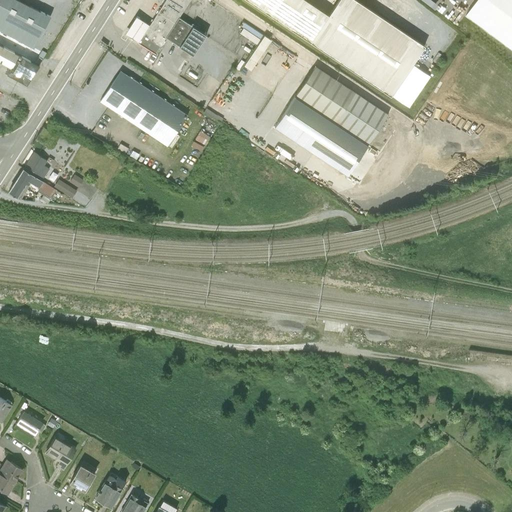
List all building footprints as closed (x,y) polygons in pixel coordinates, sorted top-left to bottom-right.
[(17,0),(0,0),(0,26),(36,44),(50,15),(17,0)] [(188,0),(164,0),(149,25),(143,34),(138,42),(155,53),(165,37),(178,16),(188,0)] [(246,0),(390,97),(424,46),(355,0),(338,0),(331,10),(328,16),(304,0),(246,0)] [(511,0),(475,0),(464,15),(511,50),(511,0)] [(138,42),(149,25),(142,21),(136,16),(124,33),(131,38),(138,42)] [(204,34),(178,16),(165,37),(192,54),(204,34)] [(239,32),(258,41),(263,31),(245,22),(239,32)] [(263,35),(243,65),(250,70),(270,40),(268,38),(263,35)] [(0,62),(10,68),(6,75),(23,84),(26,86),(39,66),(22,57),(18,55),(0,45),(0,62)] [(315,65),(294,97),(367,146),(388,114),(315,65)] [(120,70),(99,101),(167,147),(188,115),(144,86),(120,70)] [(389,116),(382,126),(386,129),(393,119),(389,116)] [(43,127),(35,140),(50,149),(54,142),(56,141),(58,137),(43,127)] [(202,130),(197,138),(206,144),(211,136),(202,130)] [(120,144),(117,149),(125,153),(128,149),(120,144)] [(40,176),(45,168),(43,166),(47,161),(33,152),(25,166),(40,176)] [(22,168),(40,180),(42,177),(49,169),(45,168),(40,176),(25,166),(22,168)] [(22,168),(15,181),(24,187),(32,175),(22,168)] [(75,173),(70,181),(93,196),(98,187),(75,173)] [(60,178),(55,186),(72,197),(78,189),(60,178)] [(24,187),(15,181),(8,192),(17,198),(24,187)] [(10,404),(6,401),(0,397),(0,422),(1,423),(13,406),(10,404)] [(37,430),(42,423),(24,411),(14,427),(32,438),(37,430)] [(51,417),(47,425),(53,429),(57,421),(51,417)] [(76,449),(54,436),(44,453),(58,462),(56,466),(63,471),(76,449)] [(82,436),(78,443),(83,446),(87,439),(82,436)] [(0,471),(16,481),(23,469),(6,459),(0,467),(0,471)] [(84,492),(95,474),(80,464),(69,483),(84,492)] [(16,481),(0,471),(0,490),(7,495),(16,481)] [(111,508),(122,489),(113,483),(111,486),(103,482),(94,498),(111,508)] [(140,499),(131,494),(119,511),(143,511),(146,507),(138,502),(140,499)]
